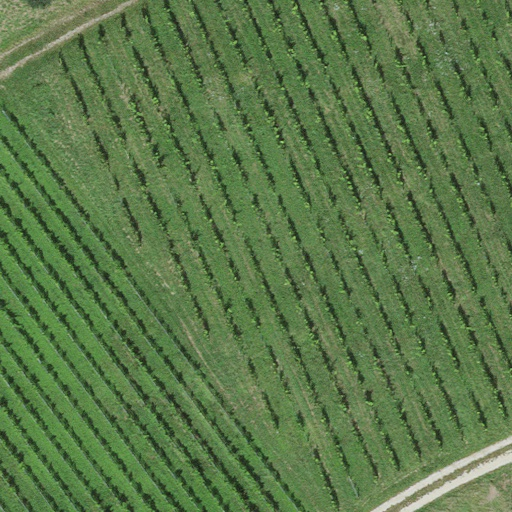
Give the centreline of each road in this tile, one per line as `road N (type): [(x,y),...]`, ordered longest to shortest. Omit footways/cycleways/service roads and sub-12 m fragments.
road 1 (track): [(0,67),(121,0)]
road 2 (track): [(390,511),(427,487),(511,452)]
